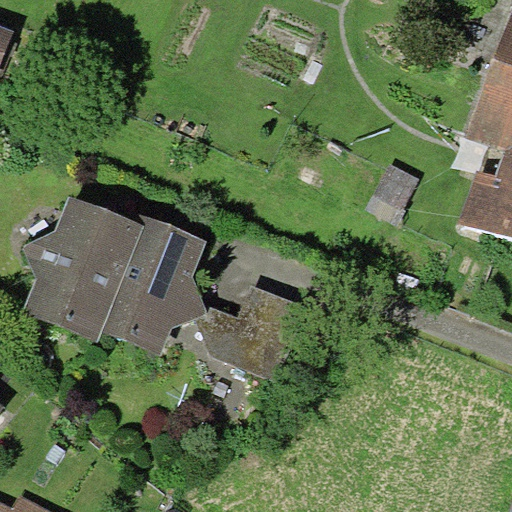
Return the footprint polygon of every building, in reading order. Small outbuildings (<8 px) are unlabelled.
[(464,141),(511,158),(511,16),(509,15),(464,141)] [(375,198),(397,209),(408,188),(387,176),(375,198)] [(511,198),(511,199),(476,186),(460,231),(511,249),(511,198)] [(26,319),(87,344),(133,231),(131,230),(127,239),(67,215),(55,246),(25,258),(38,289),(26,319)] [(194,255),(133,231),(87,344),(89,345),(94,334),(153,357),(163,333),(196,319),(181,288),(194,255)] [(298,324),(245,303),(219,367),(271,388),(288,346),(289,347),(298,324)]
